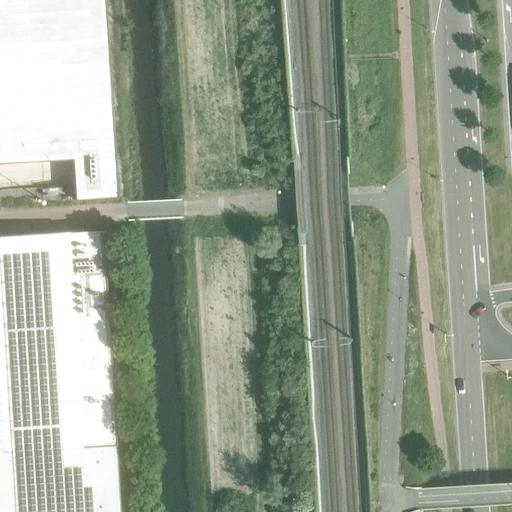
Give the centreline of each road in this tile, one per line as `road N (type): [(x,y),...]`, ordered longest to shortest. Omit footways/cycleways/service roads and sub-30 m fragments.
road 1 (secondary): [(446,0),(463,321)]
road 2 (secondary): [(463,321),(475,511)]
